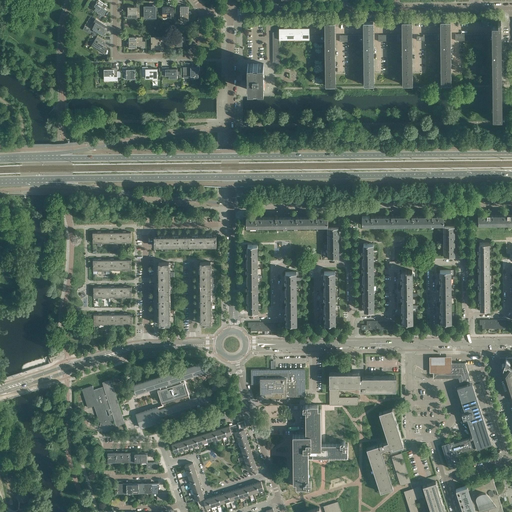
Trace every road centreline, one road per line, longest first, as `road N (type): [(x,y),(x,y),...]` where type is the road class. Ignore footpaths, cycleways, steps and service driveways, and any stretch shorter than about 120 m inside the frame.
road 1 (secondary): [(43,179),(511,173)]
road 2 (secondary): [(511,154),(50,157)]
road 3 (secondary): [(43,179),(232,205)]
road 4 (secondary): [(231,128),(50,157)]
road 5 (residential): [(114,0),(121,56),(191,54),(206,13)]
road 6 (tertiary): [(0,390),(145,346)]
road 7 (residential): [(233,315),(274,315),(277,266),(315,263)]
road 8 (residential): [(269,470),(207,490),(194,457),(169,463)]
road 9 (unclassified): [(145,346),(145,226)]
